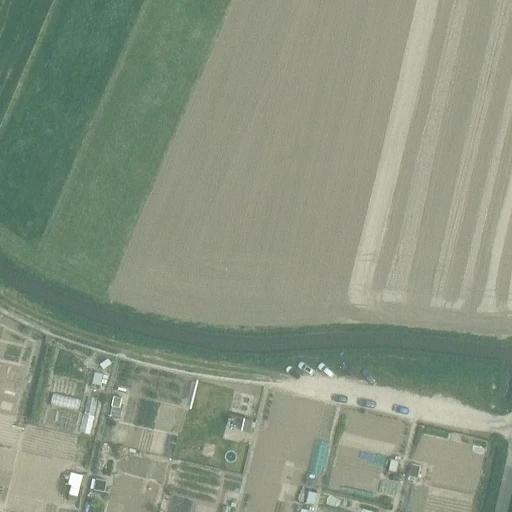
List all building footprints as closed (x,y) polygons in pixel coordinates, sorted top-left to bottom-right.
[(95,373),(92,384),(100,386),(103,375),(95,373)] [(112,398),(110,408),(118,409),(120,400),(112,398)] [(243,419),(241,431),(249,433),(252,421),(243,419)] [(391,460),(388,471),(397,473),(399,462),(391,460)] [(411,465),(408,481),(416,483),(420,467),(411,465)] [(70,474),(68,485),(71,485),(68,500),(77,502),(82,476),(70,474)] [(95,481),(93,491),(104,493),(106,483),(95,481)] [(308,493),(306,503),(313,505),(316,495),(308,493)]
